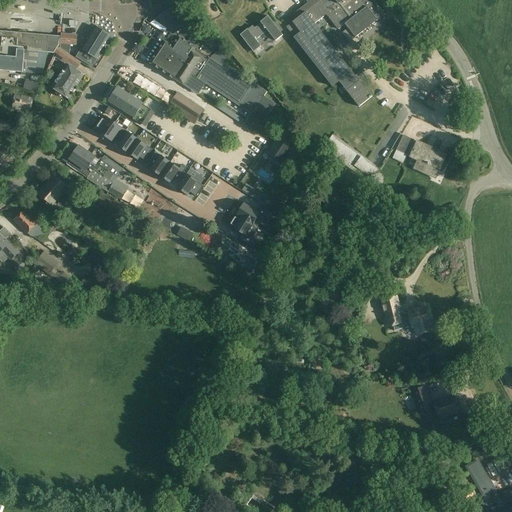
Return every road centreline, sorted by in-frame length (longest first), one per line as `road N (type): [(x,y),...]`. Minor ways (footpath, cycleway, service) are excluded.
road 1 (unclassified): [(511,384),(478,312),(468,245),(474,187),(511,173)]
road 2 (tertiary): [(511,173),(493,148),(462,61),(413,0)]
road 3 (residential): [(71,122),(203,214)]
road 4 (tertiary): [(127,13),(110,5),(0,1)]
road 5 (tertiary): [(71,122),(120,52),(127,13)]
